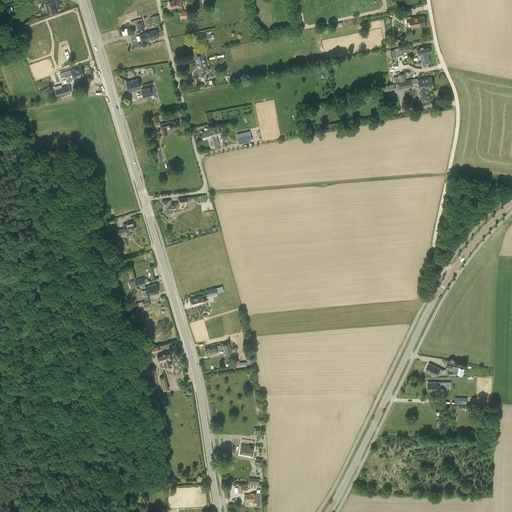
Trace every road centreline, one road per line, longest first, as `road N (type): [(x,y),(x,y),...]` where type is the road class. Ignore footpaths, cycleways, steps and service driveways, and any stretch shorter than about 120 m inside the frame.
road 1 (secondary): [(328,511),(438,292),(511,202)]
road 2 (secondary): [(217,511),(195,372),(143,200)]
road 3 (track): [(453,270),(435,255),(434,237),(458,118),(428,0)]
road 4 (unclassified): [(143,200),(205,191),(158,0)]
road 5 (track): [(205,191),(447,175)]
road 6 (secondary): [(143,200),(82,0)]
